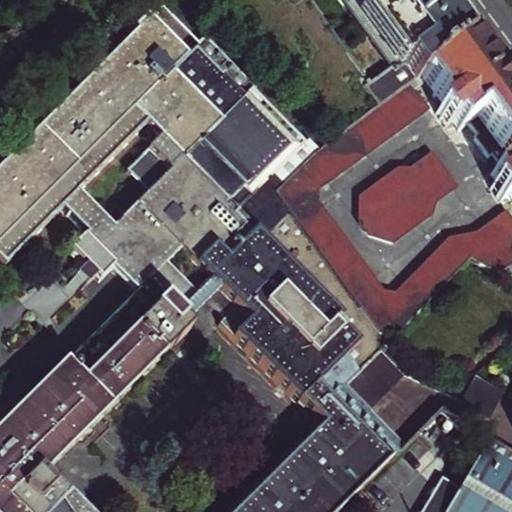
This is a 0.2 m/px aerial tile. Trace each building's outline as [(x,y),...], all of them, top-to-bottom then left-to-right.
[(199,0),(338,137),(342,134),(370,114),(380,106),(389,99),(398,93),(409,85),(467,42),(457,28),(436,0),(199,0)] [(226,511),(339,511),(382,471),(383,473),(405,451),(369,413),(406,379),(385,358),(385,338),(280,195),(321,156),(304,139),(307,136),(298,128),(296,130),(259,93),(261,91),(209,39),(201,45),(166,9),(154,21),(151,18),(139,31),(142,35),(0,174),(0,264),(4,269),(68,208),(73,212),(71,214),(90,233),(74,250),(83,259),(75,266),(81,272),(71,282),(81,293),(99,275),(104,279),(117,267),(141,290),(4,424),(0,424),(0,511),(52,511),(65,500),(53,488),(51,490),(40,479),(193,331),(186,325),(206,305),(224,321),(218,328),(314,426),(226,511)] [(489,177),(511,208),(511,104),(467,42),(409,85),(398,93),(389,99),(380,106),(370,114),(342,134),(338,137),(342,141),(335,146),(321,156),(280,195),(385,338),(407,336),(433,311),(444,300),(454,290),(464,281),(479,266),(499,277),(511,260),(511,225),(504,215),(495,221),(484,229),(473,237),(462,245),(460,246),(450,247),(451,259),(440,260),(441,269),(429,270),(430,280),(417,281),(418,290),(408,291),(408,296),(387,298),(320,205),(321,191),(323,181),(329,183),(332,172),(341,174),(345,162),(353,165),(358,153),(365,155),(370,143),(379,145),(388,139),(397,132),(407,125),(417,118),(426,111),(413,92),(423,85),(458,133),(466,127),(475,139),(472,141),(486,161),(499,151),(508,163),(489,177)] [(361,198),(361,221),(365,227),(368,232),(390,240),(395,229),(403,233),(408,221),(416,224),(421,212),(429,215),(432,205),(453,189),(446,179),(438,168),(430,157),(411,171),(399,171),(399,180),(386,180),(386,189),(373,189),(374,199),(361,198)] [(462,404),(461,406),(487,421),(495,407),(503,394),(476,378),(469,391),(462,404)] [(456,495),(445,511),(511,511),(511,461),(484,447),(456,495)] [(445,511),(456,495),(437,485),(420,511),(445,511)] [(77,511),(76,511),(65,500),(52,511),(77,511)]
